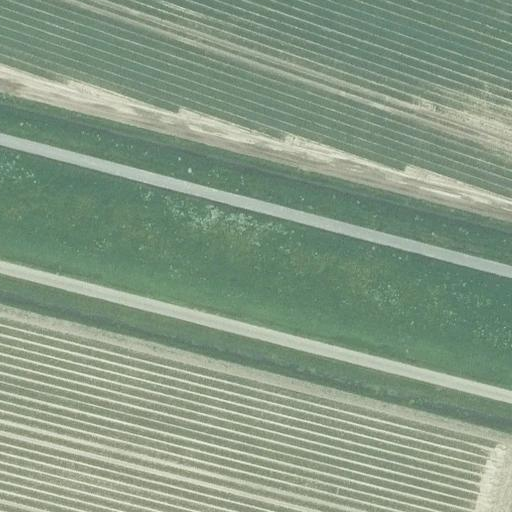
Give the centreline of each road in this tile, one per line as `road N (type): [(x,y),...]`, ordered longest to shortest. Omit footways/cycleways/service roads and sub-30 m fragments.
road 1 (track): [(511,272),(0,138)]
road 2 (unclassified): [(511,397),(0,266)]
